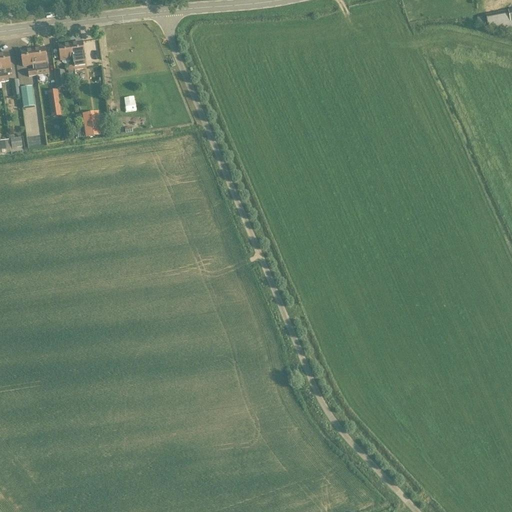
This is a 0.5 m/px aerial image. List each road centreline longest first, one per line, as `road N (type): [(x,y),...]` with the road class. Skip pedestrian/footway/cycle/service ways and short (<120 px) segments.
road 1 (unclassified): [(417,511),(328,423),(308,386),(160,11)]
road 2 (secondary): [(0,32),(160,11)]
